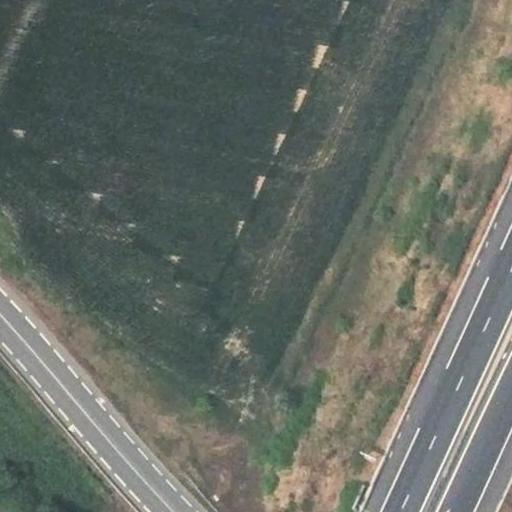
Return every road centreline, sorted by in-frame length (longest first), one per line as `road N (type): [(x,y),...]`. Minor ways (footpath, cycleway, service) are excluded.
road 1 (motorway): [(511,264),(399,511)]
road 2 (primary): [(0,316),(176,511)]
road 3 (motorway): [(456,511),(511,394)]
